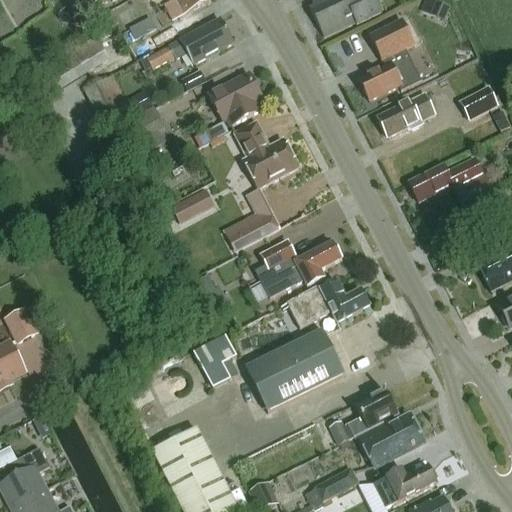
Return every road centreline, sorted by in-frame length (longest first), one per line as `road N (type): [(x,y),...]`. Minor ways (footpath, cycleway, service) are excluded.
road 1 (tertiary): [(439,338),(280,36)]
road 2 (tertiary): [(439,338),(454,405),(493,479),(511,496)]
road 3 (tertiary): [(511,438),(480,377),(439,338)]
